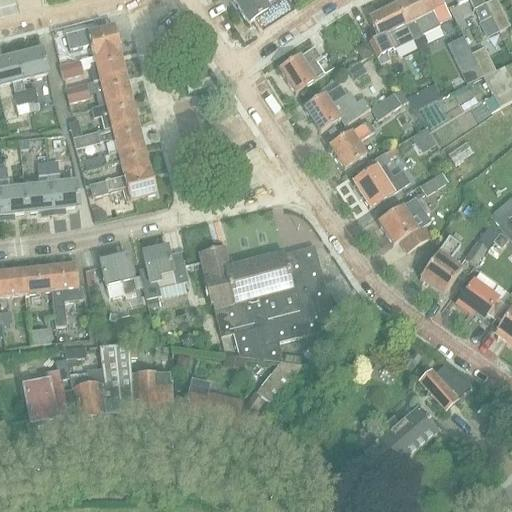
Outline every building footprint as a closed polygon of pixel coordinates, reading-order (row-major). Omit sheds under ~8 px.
[(235,0),(232,2),(248,26),(269,12),(287,0),(235,0)] [(425,45),(422,38),(439,29),(437,26),(449,20),(439,0),(428,0),(426,2),(424,0),(409,0),(394,7),(405,28),(412,43),(416,50),(425,45)] [(452,0),(456,6),(468,0),(475,13),(485,8),(480,0),(452,0)] [(490,19),(498,34),(509,28),(495,3),(485,8),(490,19)] [(394,7),(368,21),(378,41),(374,43),(369,45),(381,65),(391,61),(388,55),(393,53),(412,43),(405,28),(394,7)] [(480,24),(490,19),(485,8),(475,13),(480,24)] [(88,32),(66,38),(70,54),(91,48),(94,60),(120,54),(114,30),(89,36),(88,32)] [(366,44),(356,50),(362,61),(373,55),(366,44)] [(294,97),(313,85),(331,73),(323,59),(320,61),(314,50),(298,60),(297,59),(277,72),(294,97)] [(482,81),(495,74),(483,51),(471,57),(482,81)] [(14,60),(20,84),(46,78),(40,53),(14,60)] [(94,60),(79,64),(81,73),(89,71),(93,86),(100,84),(125,78),(119,55),(121,55),(120,54),(94,60)] [(14,60),(0,63),(0,89),(11,86),(13,94),(22,91),(20,84),(14,60)] [(79,64),(59,69),(62,81),(82,76),(81,73),(79,64)] [(354,81),(365,74),(359,65),(349,72),(354,81)] [(495,74),(482,81),(492,98),(484,102),(490,114),(499,110),(511,102),(511,86),(503,70),(495,74)] [(93,86),(85,88),(88,97),(96,95),(99,110),(106,108),(130,102),(125,78),(100,84),(93,86)] [(88,100),(85,88),(65,93),(68,105),(88,100)] [(23,91),(26,105),(36,103),(33,89),(23,91)] [(319,135),(340,122),(345,128),(370,112),(364,101),(357,106),(351,95),(345,99),(339,89),(324,99),(323,97),(303,110),(319,135)] [(16,107),(26,105),(23,91),(22,91),(13,94),(16,107)] [(394,97),(402,108),(407,105),(405,101),(399,93),(394,97)] [(421,93),(405,101),(407,105),(413,115),(428,107),(421,93)] [(402,108),(394,97),(370,112),(378,124),(402,108)] [(130,102),(106,108),(99,110),(90,112),(93,121),(100,119),(104,134),(112,132),(136,126),(130,102)] [(16,107),(15,108),(18,117),(29,114),(26,105),(16,107)] [(68,125),(72,142),(82,139),(78,123),(68,125)] [(142,149),(136,126),(112,132),(104,134),(97,135),(99,144),(106,142),(107,143),(114,141),(118,156),(142,149)] [(312,127),(293,133),(296,142),(315,136),(312,127)] [(356,146),(370,137),(363,127),(349,136),(349,135),(328,149),(343,172),(364,159),(356,146)] [(442,146),(449,157),(468,146),(462,135),(442,146)] [(28,143),(19,144),(21,153),(29,152),(28,143)] [(118,156),(104,159),(106,168),(120,165),(124,179),(150,173),(149,171),(148,172),(142,149),(118,156)] [(364,179),(352,187),(368,213),(408,187),(401,175),(392,181),(384,169),(388,166),(383,157),(359,172),(364,179)] [(104,159),(85,164),(87,175),(107,170),(106,168),(104,159)] [(59,188),(56,163),(46,165),(49,189),(52,219),(65,218),(64,213),(78,211),(75,186),(59,188)] [(52,219),(49,189),(46,165),(36,166),(38,190),(39,190),(24,192),(26,217),(40,216),(40,220),(52,219)] [(9,193),(6,169),(0,169),(0,209),(2,224),(14,223),(13,218),(26,217),(24,192),(9,193)] [(150,173),(89,188),(92,201),(123,193),(126,205),(156,198),(150,173)] [(439,177),(420,189),(426,198),(445,186),(439,177)] [(511,200),(488,220),(497,231),(507,223),(511,218),(511,200)] [(414,202),(377,226),(392,249),(399,245),(407,256),(422,245),(415,234),(429,225),(422,214),(414,202)] [(98,212),(92,213),(95,225),(106,222),(104,215),(98,212)] [(511,248),(511,228),(507,223),(497,231),(511,248)] [(490,227),(477,245),(487,253),(492,245),(498,237),(500,235),(490,227)] [(498,237),(492,245),(497,249),(503,248),(507,244),(498,237)] [(442,299),(461,273),(448,264),(456,253),(446,245),(418,282),(442,299)] [(477,245),(464,263),(474,270),(487,253),(477,245)] [(220,341),(233,337),(240,361),(245,362),(279,366),(283,366),(278,346),(321,335),(320,331),(341,318),(342,317),(329,298),(326,300),(313,250),(283,257),(283,256),(228,270),(223,250),(198,256),(204,282),(202,283),(209,309),(212,308),(220,341)] [(157,291),(174,287),(186,284),(180,260),(168,263),(165,251),(142,256),(146,272),(138,274),(145,303),(157,300),(159,299),(157,291)] [(107,301),(135,294),(127,260),(99,266),(107,301)] [(78,292),(75,268),(48,271),(51,295),(54,330),(65,329),(63,306),(83,304),(82,292),(78,292)] [(25,298),(51,295),(48,271),(22,274),(25,298)] [(0,300),(25,298),(22,274),(0,276),(0,300)] [(482,322),(486,317),(495,323),(506,308),(490,297),(496,289),(479,276),(456,308),(470,318),(472,314),(482,322)] [(157,300),(145,303),(147,312),(159,309),(157,300)] [(511,311),(495,336),(511,348),(511,347),(511,311)] [(1,325),(11,324),(10,313),(0,315),(1,325)] [(30,348),(51,346),(50,331),(29,333),(30,348)] [(183,338),(181,342),(183,347),(187,349),(191,347),(193,343),(192,339),(188,337),(183,338)] [(104,419),(132,416),(128,348),(99,351),(101,375),(73,379),(78,423),(104,421),(104,419)] [(309,349),(303,357),(309,363),(316,355),(309,349)] [(66,362),(67,369),(77,367),(76,364),(87,362),(85,352),(63,354),(66,362)] [(178,358),(175,369),(183,371),(187,369),(188,361),(178,358)] [(225,359),(223,371),(243,373),(245,362),(240,361),(225,359)] [(70,381),(67,369),(66,362),(55,365),(57,374),(46,377),(47,385),(24,390),(31,426),(35,426),(37,428),(43,427),(45,424),(55,422),(54,418),(66,416),(67,419),(76,418),(73,394),(63,395),(62,386),(60,387),(59,383),(70,381)] [(279,366),(256,396),(271,407),(301,369),(283,366),(279,366)] [(431,373),(419,384),(444,414),(456,403),(453,399),(459,394),(444,375),(437,380),(431,373)] [(160,418),(159,414),(171,414),(170,378),(132,379),(134,419),(160,418)] [(189,395),(183,418),(206,423),(206,425),(234,432),(241,405),(206,397),(208,387),(191,383),(189,395)] [(375,448),(366,457),(385,479),(436,435),(417,412),(415,413),(398,428),(392,420),(368,441),(375,448)]
